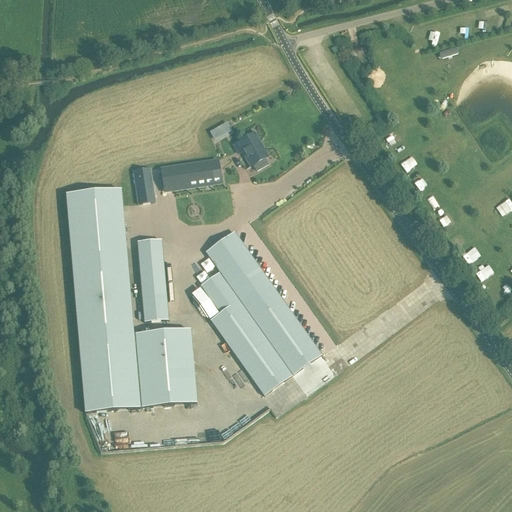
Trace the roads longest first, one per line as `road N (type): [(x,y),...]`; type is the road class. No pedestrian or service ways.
road 1 (unclassified): [(511,373),(282,41)]
road 2 (unclassified): [(282,41),(449,0)]
